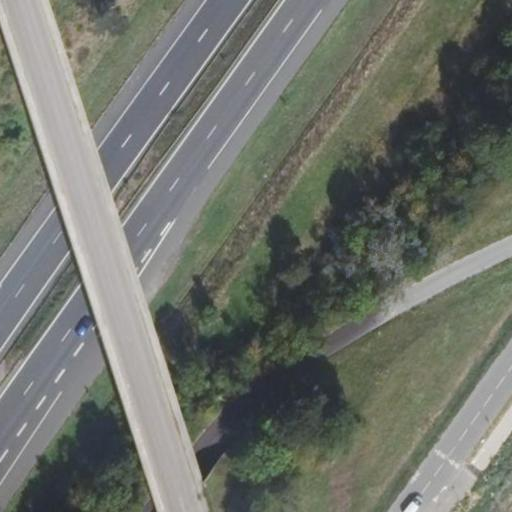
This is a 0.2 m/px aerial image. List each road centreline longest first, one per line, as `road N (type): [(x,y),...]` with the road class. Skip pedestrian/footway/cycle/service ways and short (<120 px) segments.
road 1 (motorway): [(0,444),(310,0)]
road 2 (secondary): [(20,0),(185,511)]
road 3 (motorway): [(227,0),(0,322)]
road 4 (unclassified): [(511,367),(410,511)]
